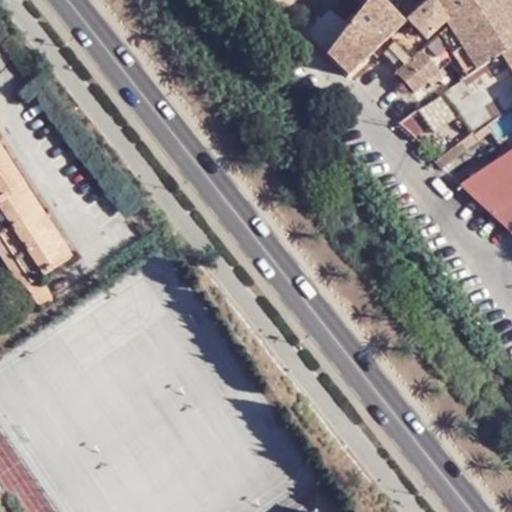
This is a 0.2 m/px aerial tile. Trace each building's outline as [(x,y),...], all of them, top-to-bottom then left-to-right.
[(273,0),(271,3),(279,10),(286,0),(273,0)] [(340,37),(325,56),(345,73),(382,41),(388,35),(405,21),(385,0),(367,0),(352,20),(340,37)] [(388,35),(409,59),(446,24),(441,18),(468,0),(429,0),(405,21),(388,35)] [(503,50),(511,44),(511,3),(510,0),(468,0),(441,18),(446,24),(409,59),(397,72),(415,92),(449,61),(454,67),(466,57),(475,71),(503,50)] [(333,31),(340,37),(352,20),(345,15),(333,31)] [(379,52),(397,72),(409,59),(388,35),(382,41),(386,46),(379,52)] [(511,102),(511,44),(503,50),(475,71),(446,89),(475,131),(511,102)] [(442,169),(466,149),(461,142),(435,161),(442,169)] [(511,147),(459,184),(511,232),(511,230),(511,147)] [(13,266),(26,286),(40,277),(69,257),(0,152),(0,233),(3,239),(12,253),(18,261),(13,266)] [(119,182),(102,195),(120,218),(136,205),(119,182)] [(0,242),(0,252),(4,258),(12,253),(3,239),(0,242)] [(23,287),(26,286),(13,266),(18,261),(12,253),(4,258),(23,287)] [(26,286),(31,294),(45,285),(40,277),(26,286)] [(31,294),(39,306),(53,297),(45,285),(31,294)]
